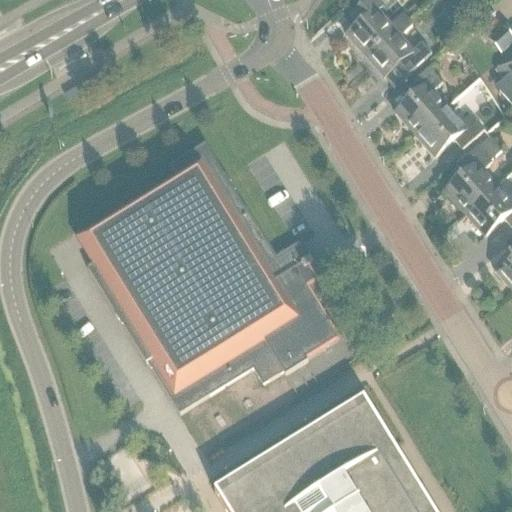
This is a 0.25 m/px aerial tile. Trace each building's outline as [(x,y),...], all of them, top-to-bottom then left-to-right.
[(365,60),(408,23),(403,17),(390,28),(377,14),(381,10),(372,0),(371,0),(351,18),(359,28),(346,39),(365,60)] [(471,0),(469,0),(462,6),(475,21),(483,13),(471,0)] [(467,16),(453,28),(460,35),(473,24),(467,16)] [(412,28),(408,23),(365,60),(384,82),(397,71),(405,81),(432,58),(422,47),(413,55),(399,39),(412,28)] [(511,41),(503,31),(490,44),(501,57),(511,47),(511,41)] [(511,58),(496,73),(511,90),(511,89),(511,58)] [(414,139),(446,112),(433,96),(443,87),(429,72),(407,91),(415,100),(395,117),(414,139)] [(446,112),(414,139),(434,162),(454,145),(462,154),(484,135),(470,119),(460,127),(446,112)] [(479,151),(491,164),(502,154),(490,141),(479,151)] [(276,261),(205,147),(170,169),(178,182),(99,231),(86,240),(100,263),(87,272),(146,367),(148,367),(180,419),(254,373),(263,389),(283,376),(285,379),(308,365),(306,362),(339,342),(317,307),(324,303),(305,273),(313,268),(299,246),(276,261)] [(491,164),(479,151),(478,150),(456,169),(464,178),(445,196),(465,218),(496,190),(482,175),(492,166),(491,164)] [(511,204),(510,206),(496,190),(465,218),(484,241),(504,224),(511,233),(511,232),(511,204)] [(511,294),(511,242),(506,248),(511,255),(511,258),(494,274),(511,294)] [(214,496),(223,511),(430,511),(400,461),(395,464),(389,455),(394,452),(364,404),(362,404),(364,407),(217,498),(215,496),(214,496)]
